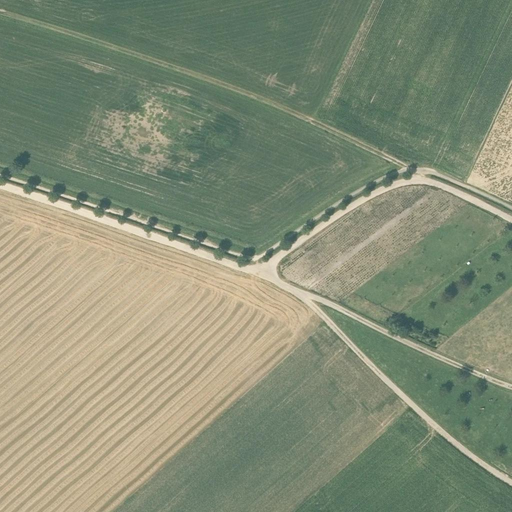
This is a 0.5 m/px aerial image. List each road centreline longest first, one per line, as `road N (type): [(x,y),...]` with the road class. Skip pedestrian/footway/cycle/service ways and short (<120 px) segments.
road 1 (track): [(0,12),(248,94),(408,169)]
road 2 (track): [(303,293),(411,404),(511,483)]
road 3 (track): [(0,184),(257,273)]
road 4 (track): [(303,293),(511,388)]
road 5 (track): [(257,273),(376,191),(418,179)]
